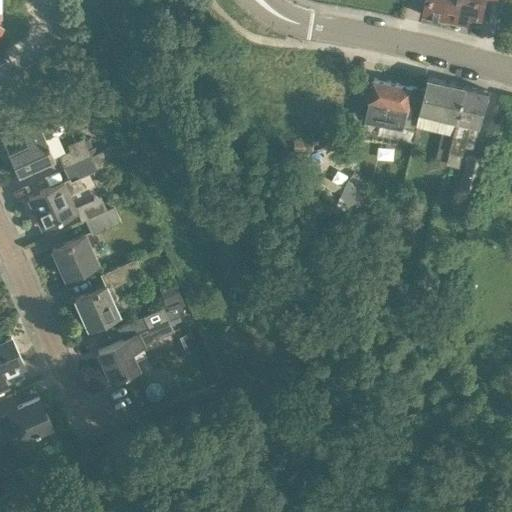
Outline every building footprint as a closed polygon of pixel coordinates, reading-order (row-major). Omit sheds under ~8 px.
[(445,20),(449,0),(425,0),(422,15),(445,20)] [(449,0),(445,20),(447,20),(471,25),(473,16),(483,18),(486,0),(449,0)] [(425,89),(421,110),(459,120),(467,86),(428,77),(425,89)] [(421,110),(425,89),(373,78),(365,118),(415,130),(416,126),(417,127),(421,110)] [(465,146),(476,149),(489,92),(467,86),(459,120),(455,136),(446,170),(448,170),(450,164),(460,167),(465,146)] [(56,94),(33,104),(36,111),(59,102),(56,94)] [(36,119),(18,127),(26,144),(7,153),(17,176),(54,159),(36,119)] [(433,167),(446,170),(455,136),(441,132),(433,167)] [(97,152),(96,152),(94,146),(92,147),(88,138),(83,140),(82,137),(66,145),(68,150),(56,156),(62,168),(97,152)] [(294,155),(314,154),(312,138),(293,139),(294,155)] [(97,152),(62,168),(67,179),(27,197),(41,226),(77,210),(69,192),(82,186),(78,177),(107,163),(101,149),(96,152),(97,152)] [(487,158),(474,155),(468,154),(460,188),(479,193),(487,158)] [(376,194),(355,171),(346,179),(334,211),(363,242),(384,222),(366,203),(376,194)] [(330,213),(332,208),(343,184),(322,175),(316,189),(309,204),(330,213)] [(112,206),(83,219),(90,235),(119,222),(112,206)] [(98,262),(86,233),(51,249),(64,277),(98,262)] [(135,258),(117,266),(99,274),(104,285),(74,299),(87,328),(119,313),(111,296),(114,295),(110,285),(141,271),(135,258)] [(441,294),(449,296),(453,281),(445,279),(441,294)] [(166,304),(181,297),(174,281),(159,288),(166,304)] [(439,290),(434,289),(417,285),(414,302),(436,306),(439,290)] [(162,307),(135,319),(117,328),(122,340),(97,351),(110,380),(139,367),(135,357),(132,351),(140,347),(145,345),(144,343),(172,330),(162,307)] [(10,336),(0,340),(0,391),(7,388),(2,376),(24,366),(10,336)] [(10,395),(0,399),(0,423),(9,419),(19,441),(51,426),(38,397),(16,407),(10,395)]
